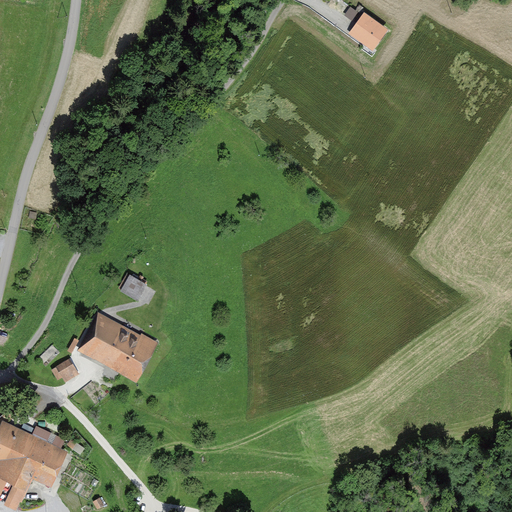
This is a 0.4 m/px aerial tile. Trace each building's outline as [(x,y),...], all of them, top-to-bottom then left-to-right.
[(351,8),(346,15),(353,21),(359,14),(351,8)] [(372,47),(385,30),(364,15),(352,32),(372,47)] [(131,275),(122,290),(137,299),(146,284),(131,275)] [(93,357),(96,351),(135,372),(152,341),(142,335),(139,341),(100,319),(82,351),(93,357)] [(62,376),(66,381),(78,373),(70,359),(52,369),(58,379),(62,376)] [(30,484),(35,472),(50,479),(61,455),(2,427),(0,432),(0,454),(3,456),(0,462),(0,476),(14,484),(5,503),(15,508),(27,483),(30,484)] [(106,506),(101,498),(95,502),(99,510),(106,506)]
